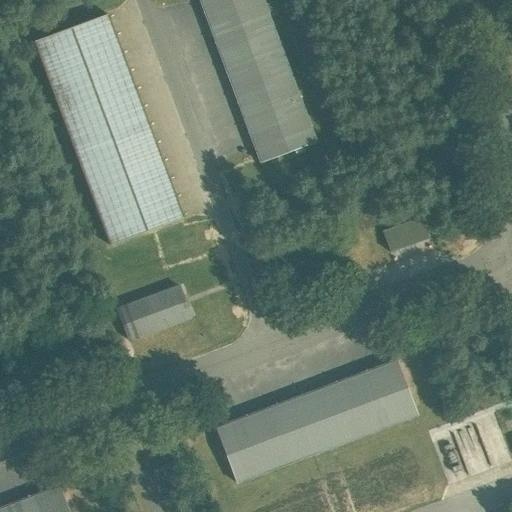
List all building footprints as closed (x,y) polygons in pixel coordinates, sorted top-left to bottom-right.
[(261,0),(200,0),(261,162),(295,150),(296,155),(305,152),(303,147),(315,142),(261,0)] [(107,14),(34,42),(110,246),(183,218),(107,14)] [(421,218),(383,232),(390,252),(429,238),(421,218)] [(178,286),(117,309),(129,341),(191,318),(178,286)] [(397,361),(216,428),(236,483),(417,415),(397,361)] [(68,511),(59,487),(0,509),(0,511),(68,511)]
